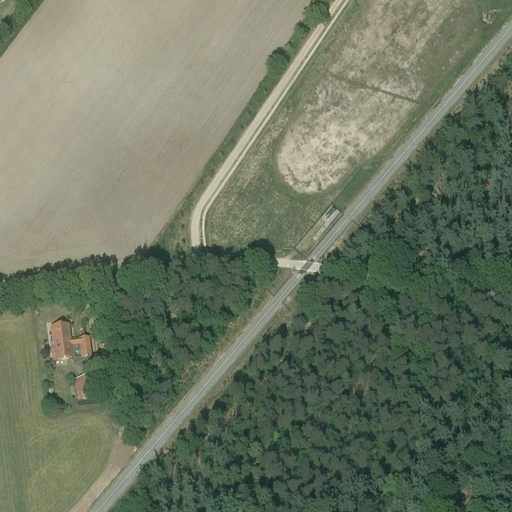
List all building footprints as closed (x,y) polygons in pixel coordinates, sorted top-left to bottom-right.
[(328,221),(335,213),(332,210),(325,219),(328,221)] [(51,343),(52,352),(57,351),(56,343),(70,341),(70,340),(68,326),(51,328),(52,343),(51,343)] [(89,338),(70,340),(70,341),(72,341),(74,359),(75,359),(73,347),(80,346),(81,358),(91,357),(89,338)] [(57,351),(52,352),(53,362),(74,359),(72,341),(70,341),(56,343),(57,351)] [(116,346),(100,348),(102,372),(118,370),(116,346)] [(99,391),(98,379),(95,380),(95,377),(74,380),(77,401),(98,398),(97,391),(99,391)]
